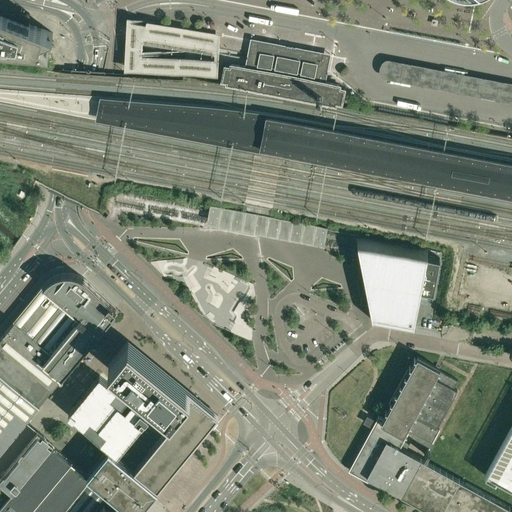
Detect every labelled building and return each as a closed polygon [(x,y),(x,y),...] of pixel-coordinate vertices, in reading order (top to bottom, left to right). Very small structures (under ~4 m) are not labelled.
[(0,47),(49,52),(49,51),(41,41),(41,38),(53,33),(29,23),(30,13),(0,10),(0,47)] [(127,23),(126,24),(126,25),(123,74),(218,78),(219,59),(220,38),(164,27),(137,22),(137,20),(137,19),(136,19),(128,22),(127,23)] [(227,85),(229,86),(240,88),(254,90),(259,91),(263,92),(296,98),(302,100),(309,101),(336,106),(336,105),(340,86),(340,85),(339,85),(339,84),(325,82),(318,80),(320,70),(320,69),(322,59),(317,58),(316,62),(310,61),(304,60),(305,55),(274,50),(273,54),(267,53),(261,52),(262,47),(257,46),(255,57),(254,58),(254,62),(252,68),(245,66),(241,66),(231,64),(227,85)] [(511,83),(391,60),(387,61),(384,63),(382,65),(381,69),(381,72),(382,75),(384,78),(387,80),(511,104),(511,83)] [(287,125),(264,121),(265,122),(265,123),(264,127),(264,128),(265,129),(283,132),(284,132),(284,131),(285,126),(286,125),(287,125)] [(348,155),(360,158),(362,142),(350,140),(349,148),(348,155)] [(374,144),(362,142),(360,158),(371,160),(374,144)] [(374,144),(371,160),(383,162),(384,154),(386,147),(374,144)] [(511,169),(507,169),(503,187),(510,188),(510,186),(511,186),(511,169)] [(254,232),(322,244),(325,229),(208,207),(205,222),(254,232)] [(428,249),(357,236),(362,261),(364,272),(373,320),(414,328),(421,289),(434,291),(440,258),(427,255),(428,249)] [(0,450),(39,403),(107,322),(109,323),(115,316),(114,314),(114,313),(115,312),(113,311),(116,307),(86,279),(84,277),(82,276),(79,275),(76,274),(72,273),(69,272),(66,272),(64,272),(61,273),(58,274),(57,274),(55,275),(53,276),(52,277),(50,278),(48,279),(47,281),(45,282),(0,336),(0,450)] [(299,308),(295,310),(301,317),(304,314),(299,308)] [(175,419),(134,469),(157,488),(218,414),(128,340),(108,364),(175,419)] [(511,511),(511,507),(505,504),(465,482),(400,446),(409,429),(432,442),(439,428),(437,427),(457,389),(454,387),(458,379),(439,369),(440,368),(417,355),(383,417),(378,415),(349,469),(377,485),(378,486),(380,483),(434,511),(511,511)] [(68,413),(117,454),(149,415),(128,398),(131,395),(102,371),(68,413)] [(511,486),(511,425),(485,474),(495,480),(496,478),(511,486)] [(0,511),(91,511),(102,499),(104,501),(95,511),(137,511),(150,497),(157,488),(134,469),(108,447),(107,448),(108,448),(87,473),(52,444),(52,443),(38,431),(3,473),(4,474),(0,478),(0,480),(2,481),(0,483),(0,511)] [(87,451),(90,447),(87,444),(80,452),(86,457),(89,453),(87,451)]
